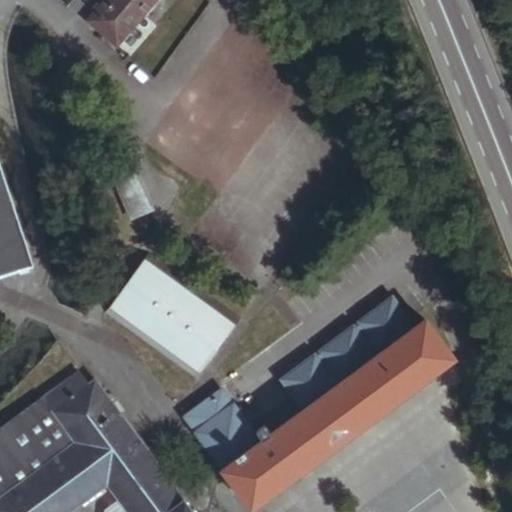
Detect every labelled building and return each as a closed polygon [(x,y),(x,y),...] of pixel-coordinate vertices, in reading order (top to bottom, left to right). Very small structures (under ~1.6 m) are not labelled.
[(119,46),(158,0),(107,0),(89,22),(119,46)] [(150,210),(129,164),(113,171),(133,217),(150,210)] [(0,277),(33,267),(0,165),(0,277)] [(236,314),(144,248),(102,307),(193,373),(236,314)] [(253,509),(454,359),(426,322),(413,331),(391,300),(357,325),(359,328),(354,331),(352,329),(318,354),(320,356),(315,360),(313,358),(280,382),(303,414),(262,444),(224,393),(188,420),(253,509)] [(190,511),(98,383),(91,388),(81,375),(46,400),(79,444),(0,502),(0,511),(70,511),(108,485),(127,511),(190,511)] [(188,420),(224,393),(223,391),(186,418),(188,420)] [(0,502),(79,444),(46,400),(0,433),(0,502)]
